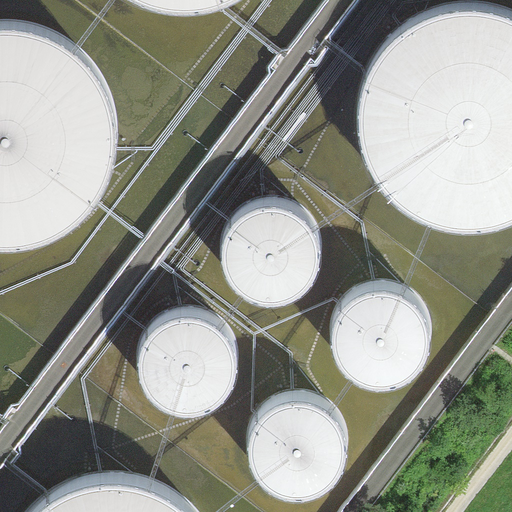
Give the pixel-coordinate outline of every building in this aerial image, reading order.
[(511,4),(507,2),(487,0),(453,0),(429,8),(398,29),(374,63),(365,101),(368,137),(385,172),(390,180),(433,210),(470,219),(511,209),(511,4)] [(95,213),(100,208),(122,166),(125,127),(109,81),(84,52),(46,32),(8,28),(0,28),(0,246),(9,248),(65,236),(95,213)] [(235,259),(246,276),(260,284),(277,287),(293,283),(306,274),(313,266),(318,252),(319,238),(315,224),(304,210),(292,203),(279,200),(265,201),(254,205),(242,214),(234,228),(232,243),(235,259)] [(348,346),(360,358),(374,364),(389,364),(403,359),(415,350),(420,343),(425,329),(425,315),(420,300),(412,289),(399,282),(384,279),(369,281),(352,291),(344,303),(340,318),(341,333),(348,346)] [(169,310),(151,322),(142,336),(137,352),(139,369),(147,384),(158,395),(173,402),(190,404),(206,400),(220,391),(230,377),(235,361),(234,344),(228,331),(217,318),(202,310),(186,307),(169,310)] [(276,391),(257,407),(249,422),(247,439),(251,456),(261,470),(268,476),(283,483),(300,485),(317,481),(334,467),(343,452),(345,436),(342,419),(337,409),(325,396),(309,389),(292,387),(276,391)] [(202,511),(186,493),(148,473),(109,468),(96,470),(70,478),(38,499),(29,511),(202,511)]
